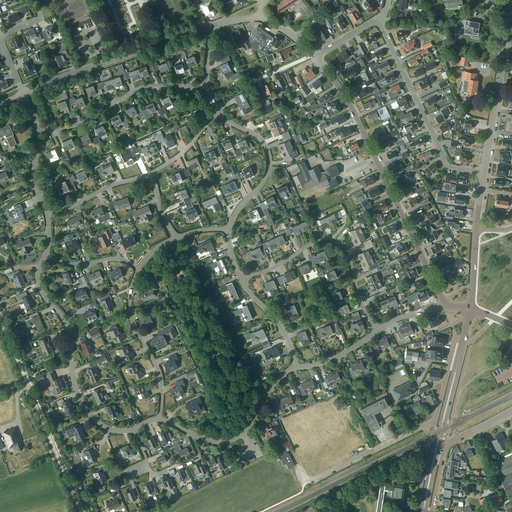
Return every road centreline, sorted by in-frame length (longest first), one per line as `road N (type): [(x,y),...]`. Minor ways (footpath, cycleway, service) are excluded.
road 1 (tertiary): [(441,298),(344,94),(314,57)]
road 2 (unclassified): [(296,466),(304,483),(434,421),(455,338)]
road 3 (residential): [(131,429),(98,423),(75,390),(66,325),(37,280),(45,255)]
road 4 (residential): [(377,330),(349,259),(333,240),(312,241),(240,279)]
road 5 (residential): [(483,173),(447,164),(377,22)]
road 6 (tertiary): [(23,93),(205,27)]
road 7 (residential): [(36,129),(74,125),(144,86),(207,85)]
road 8 (residential): [(295,367),(227,441),(159,418)]
road 9 (residential): [(159,418),(159,377),(128,310),(137,267)]
road 10 (tertiary): [(458,358),(422,511)]
road 11 (tertiary): [(424,511),(458,358)]
road 12 (residential): [(227,230),(263,180),(268,154),(257,135),(218,111)]
road 13 (track): [(80,511),(25,378)]
road 14 (unclassified): [(431,511),(445,444),(511,411)]
road 15 (unclassified): [(483,173),(504,45)]
